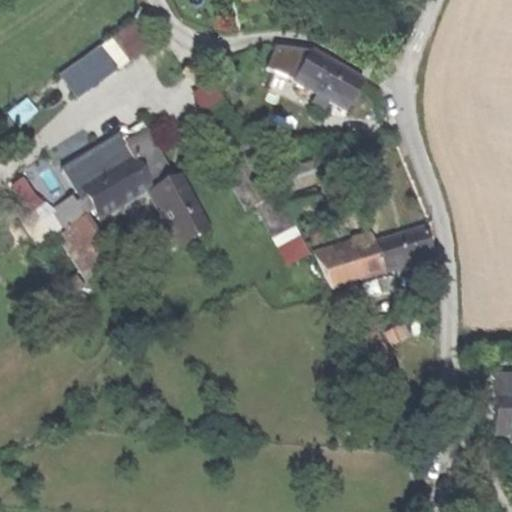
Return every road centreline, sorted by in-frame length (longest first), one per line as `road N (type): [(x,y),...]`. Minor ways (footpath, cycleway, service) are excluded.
road 1 (unclassified): [(401,81),(407,139),(447,253),(438,511)]
road 2 (unclassified): [(156,0),(170,27),(208,40),(289,35),(401,81)]
